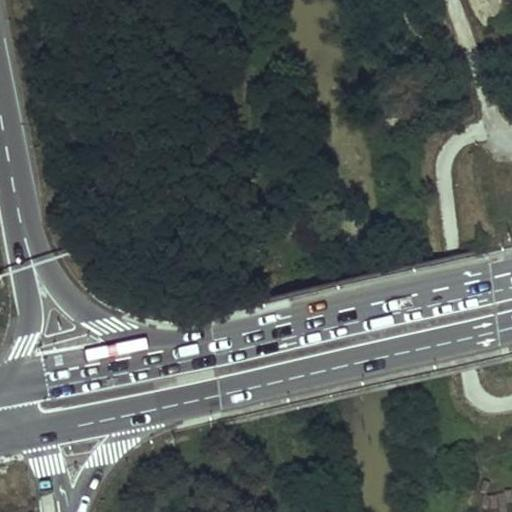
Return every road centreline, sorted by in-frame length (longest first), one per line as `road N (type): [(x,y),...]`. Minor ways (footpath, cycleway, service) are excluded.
road 1 (primary): [(150,410),(511,328)]
road 2 (primary): [(511,281),(213,356)]
road 3 (motorway): [(213,356),(101,326),(75,307),(23,237)]
road 4 (primary): [(213,356),(15,391)]
road 5 (motorway): [(15,391),(31,317),(23,237)]
road 6 (track): [(452,0),(497,130)]
road 7 (motorway): [(71,511),(98,467),(150,410)]
road 8 (motorway): [(23,237),(0,112)]
